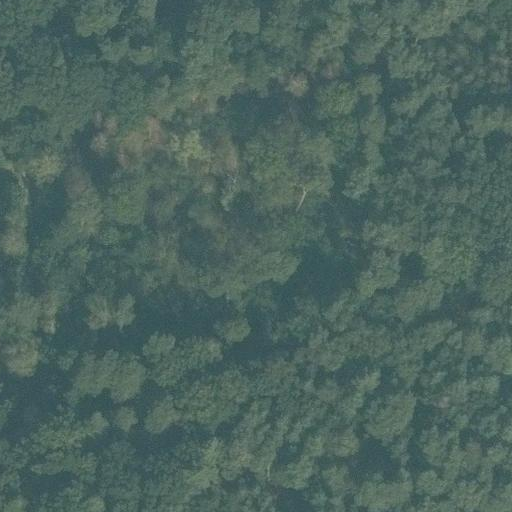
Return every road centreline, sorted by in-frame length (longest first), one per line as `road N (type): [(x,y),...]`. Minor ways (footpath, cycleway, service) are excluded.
road 1 (unclassified): [(0,442),(185,389),(511,259)]
road 2 (track): [(80,511),(33,434),(0,27)]
